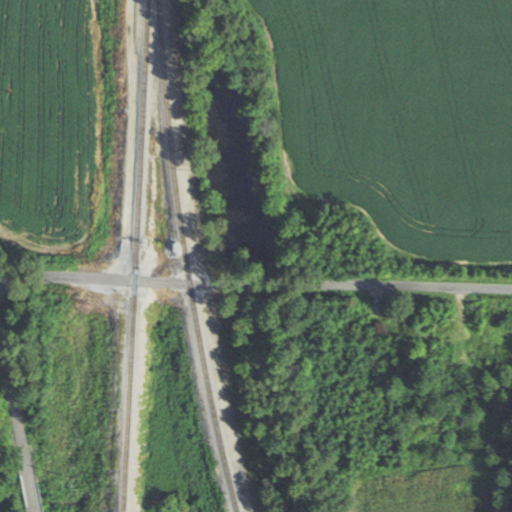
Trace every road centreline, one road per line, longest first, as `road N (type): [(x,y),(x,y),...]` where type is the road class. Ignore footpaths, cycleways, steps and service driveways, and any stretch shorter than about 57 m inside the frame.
road 1 (residential): [(206,282),(511,286)]
road 2 (residential): [(36,511),(0,340)]
